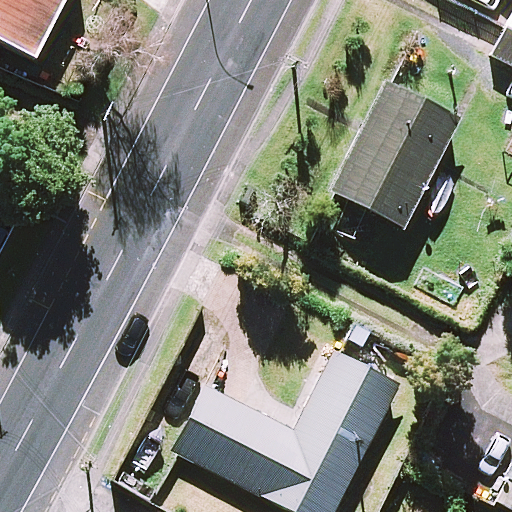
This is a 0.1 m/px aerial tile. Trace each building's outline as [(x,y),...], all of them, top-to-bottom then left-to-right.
[(0,0),(0,47),(34,64),(66,0),(0,0)] [(511,19),(491,61),(511,71),(511,19)] [(458,124),(387,88),(331,198),(402,234),(458,124)] [(334,511),(396,389),(329,355),(289,434),(203,391),(171,455),(283,511),(334,511)] [(511,511),(511,470),(494,504),(508,511),(511,511)]
